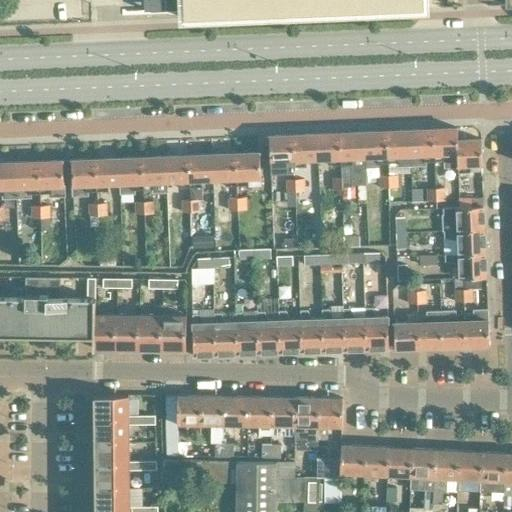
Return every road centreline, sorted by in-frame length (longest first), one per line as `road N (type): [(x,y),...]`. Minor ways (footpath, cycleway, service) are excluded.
road 1 (secondary): [(511,36),(0,59)]
road 2 (secondary): [(0,91),(511,70)]
road 3 (residential): [(0,130),(503,110)]
road 4 (residential): [(42,369),(364,375)]
road 5 (unclassified): [(511,284),(503,110)]
road 6 (unclassified): [(511,400),(363,398),(364,375)]
road 7 (unclassified): [(40,511),(42,369)]
